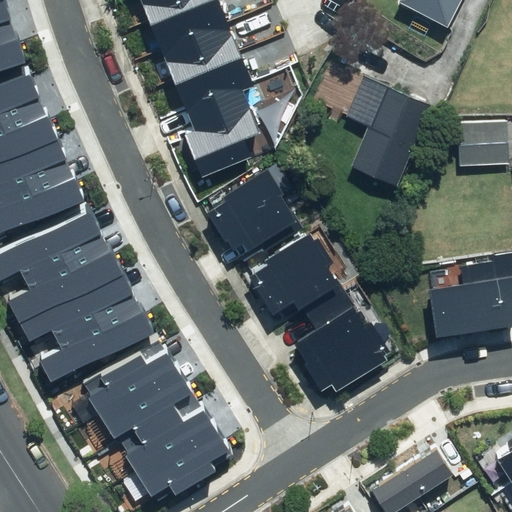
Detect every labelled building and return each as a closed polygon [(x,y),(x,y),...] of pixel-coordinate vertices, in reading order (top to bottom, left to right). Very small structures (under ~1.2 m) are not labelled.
[(228,8),(224,0),(155,0),(148,3),(161,35),(228,8)] [(411,0),(442,16),(450,0),(411,0)] [(241,40),(228,8),(161,35),(174,67),(241,40)] [(15,22),(0,26),(0,53),(23,45),(15,22)] [(347,66),(372,79),(390,44),(365,31),(347,66)] [(254,72),(241,40),(174,67),(187,99),(242,77),(254,72)] [(0,105),(1,105),(0,102),(0,94),(37,79),(28,58),(0,69),(0,105)] [(242,77),(187,99),(194,116),(184,120),(203,164),(251,144),(244,126),(259,120),(242,77)] [(432,101),(386,82),(381,94),(376,92),(364,120),(368,121),(351,161),(397,181),(432,101)] [(47,99),(6,116),(1,105),(0,105),(0,145),(56,122),(47,99)] [(509,117),(457,119),(458,163),(510,162),(509,117)] [(0,179),(28,168),(24,158),(64,141),(56,122),(0,145),(0,179)] [(282,180),(268,157),(203,197),(228,238),(244,228),(249,236),(258,231),(264,241),(302,218),(279,182),(282,180)] [(0,217),(82,183),(73,160),(32,177),(28,168),(0,179),(0,217)] [(64,246),(58,236),(99,215),(88,193),(0,239),(0,267),(19,257),(25,267),(64,246)] [(310,224),(252,264),(276,300),(293,288),(300,299),(304,296),(342,270),(310,224)] [(448,226),(412,232),(417,262),(453,257),(448,226)] [(7,288),(19,310),(121,255),(110,234),(69,256),(64,246),(25,267),(30,276),(7,288)] [(464,272),(427,278),(433,320),(511,308),(511,252),(462,259),(464,272)] [(52,316),(57,325),(94,305),(89,296),(131,274),(121,255),(19,310),(29,328),(52,316)] [(391,340),(342,270),(304,296),(317,315),(293,331),(324,375),(332,370),(337,377),(391,340)] [(40,348),(51,368),(153,314),(142,294),(100,316),(94,305),(57,325),(63,336),(40,348)] [(90,383),(104,405),(180,357),(166,335),(148,346),(140,335),(100,361),(107,372),(90,383)] [(133,413),(143,428),(183,403),(172,384),(190,373),(180,357),(104,405),(116,423),(133,413)] [(183,403),(143,428),(125,440),(151,481),(168,470),(174,479),(216,452),(211,443),(228,433),(202,392),(183,403)] [(435,438),(373,478),(388,500),(450,460),(435,438)] [(511,438),(500,447),(511,464),(511,438)] [(360,511),(348,493),(318,511),(360,511)]
